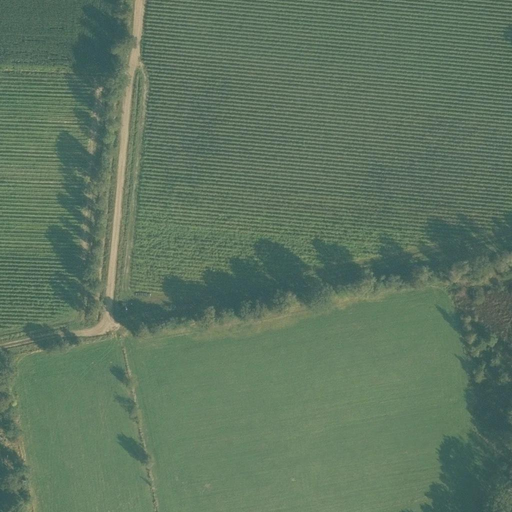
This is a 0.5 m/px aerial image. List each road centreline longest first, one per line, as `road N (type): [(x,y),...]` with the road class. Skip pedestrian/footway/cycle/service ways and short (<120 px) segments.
road 1 (track): [(511,248),(107,327)]
road 2 (track): [(107,327),(132,0)]
